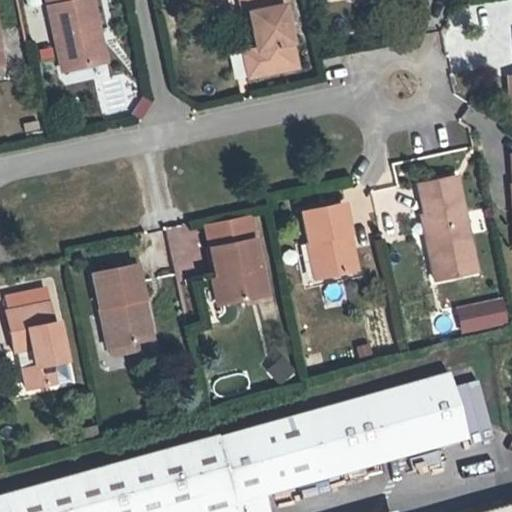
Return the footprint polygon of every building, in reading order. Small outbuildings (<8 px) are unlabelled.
[(97,30),(90,0),(46,0),(62,70),(98,62),(91,31),(97,30)] [(292,48),(281,0),(239,0),(243,15),(247,14),(255,49),(250,50),(256,75),(296,67),(294,60),(296,59),(293,48),(292,48)] [(104,61),(97,30),(91,31),(98,62),(104,61)] [(256,75),(250,50),(243,52),(248,77),(256,75)] [(475,272),(454,175),(417,183),(424,214),(430,243),(427,243),(435,281),(475,272)] [(356,270),(342,203),(300,212),(307,243),(313,242),(321,278),(356,270)] [(430,243),(424,214),(420,215),(426,243),(427,243),(430,243)] [(265,295),(252,218),(204,226),(221,305),(265,295)] [(171,267),(196,264),(192,223),(166,226),(171,267)] [(321,278),(313,242),(307,243),(315,279),(321,278)] [(143,340),(135,301),(143,299),(135,264),(91,273),(107,348),(110,347),(134,342),(143,340)] [(209,285),(196,287),(201,322),(213,321),(209,285)] [(151,338),(143,299),(135,301),(143,340),(151,338)] [(506,322),(501,299),(497,300),(502,323),(506,322)] [(502,323),(497,300),(458,308),(463,332),(502,323)] [(65,360),(57,322),(52,322),(48,302),(10,310),(14,330),(9,331),(13,351),(18,349),(30,347),(34,365),(22,368),(26,389),(56,382),(52,363),(65,360)] [(14,330),(10,310),(5,311),(9,331),(14,330)] [(136,350),(134,342),(110,347),(112,355),(136,350)] [(34,365),(30,347),(18,349),(22,368),(34,365)] [(371,356),(369,347),(356,350),(358,359),(371,356)] [(292,370),(281,358),(267,372),(279,383),(292,370)] [(70,362),(55,363),(57,384),(71,383),(70,362)] [(269,511),(264,493),(466,436),(452,387),(448,373),(187,446),(186,445),(0,496),(0,511),(269,511)] [(478,380),(452,387),(466,436),(468,442),(493,435),(478,380)] [(511,511),(511,501),(472,511),(400,511),(399,510),(392,511),(511,511)]
